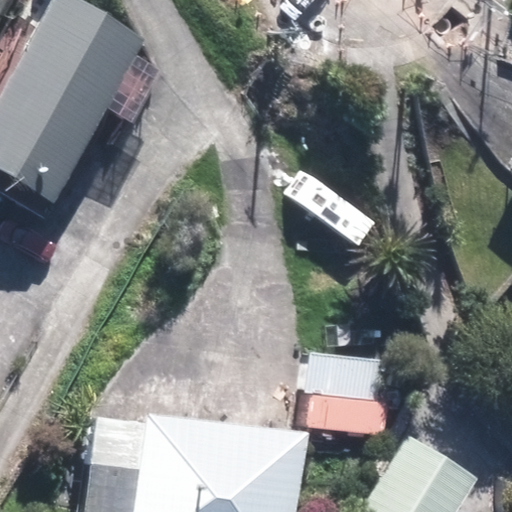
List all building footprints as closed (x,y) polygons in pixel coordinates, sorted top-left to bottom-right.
[(55,0),(33,0),(0,57),(0,197),(29,215),(130,43),(55,0)] [(511,142),(486,174),(511,195),(511,142)] [(370,362),(296,354),(291,398),(366,406),(370,362)] [(275,511),(284,439),(70,417),(59,511),(275,511)] [(391,442),(351,511),(447,511),(463,483),(391,442)]
